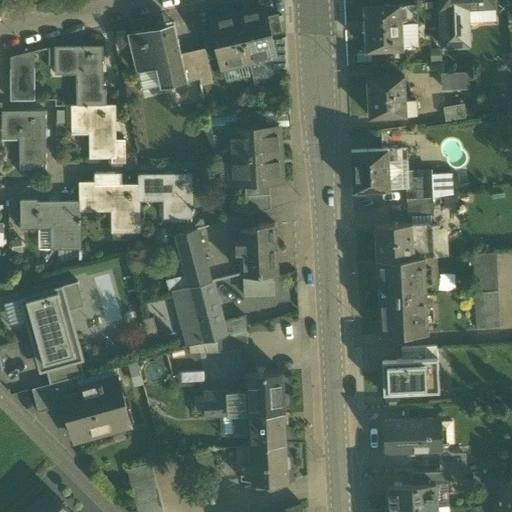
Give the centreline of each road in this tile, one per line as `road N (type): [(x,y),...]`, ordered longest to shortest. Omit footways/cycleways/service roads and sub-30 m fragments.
road 1 (tertiary): [(309,0),(341,511)]
road 2 (residential): [(0,39),(152,0)]
